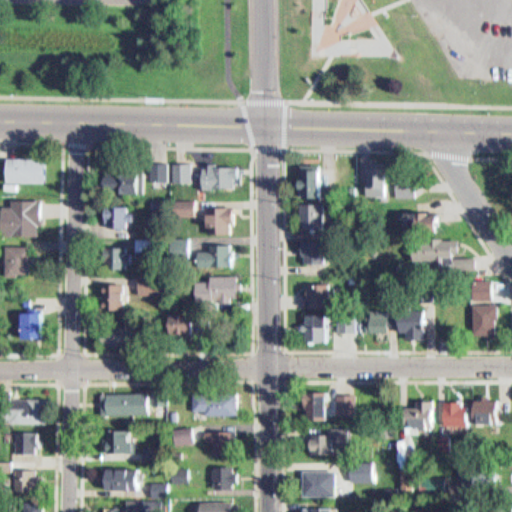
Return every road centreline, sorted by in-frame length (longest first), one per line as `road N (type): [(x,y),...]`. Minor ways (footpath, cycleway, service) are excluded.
road 1 (tertiary): [(0,125),(511,133)]
road 2 (residential): [(511,365),(0,362)]
road 3 (residential): [(60,511),(74,127)]
road 4 (residential): [(274,511),(269,127)]
road 5 (residential): [(511,258),(437,132)]
road 6 (residential): [(269,127),(265,0)]
